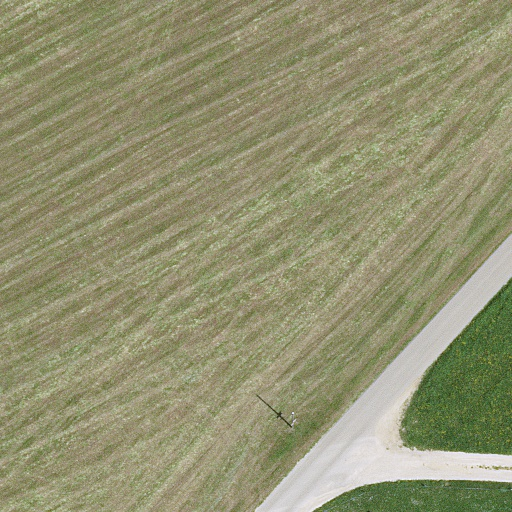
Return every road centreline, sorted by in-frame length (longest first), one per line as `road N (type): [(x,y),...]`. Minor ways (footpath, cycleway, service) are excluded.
road 1 (unclassified): [(273,511),(511,258)]
road 2 (track): [(311,471),(511,470)]
